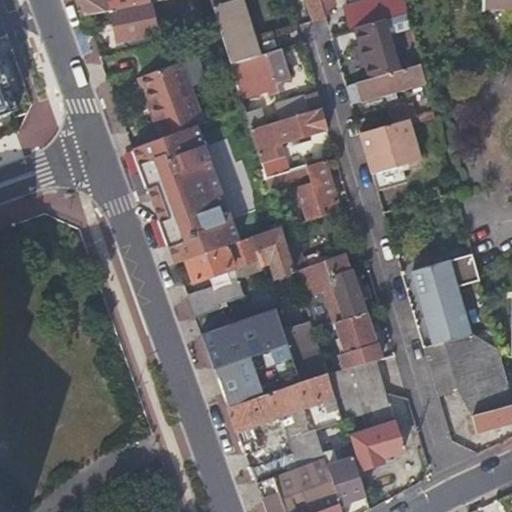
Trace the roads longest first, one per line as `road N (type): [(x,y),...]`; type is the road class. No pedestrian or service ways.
road 1 (residential): [(451,497),(313,37)]
road 2 (residential): [(228,511),(97,152)]
road 3 (residential): [(97,152),(43,0)]
